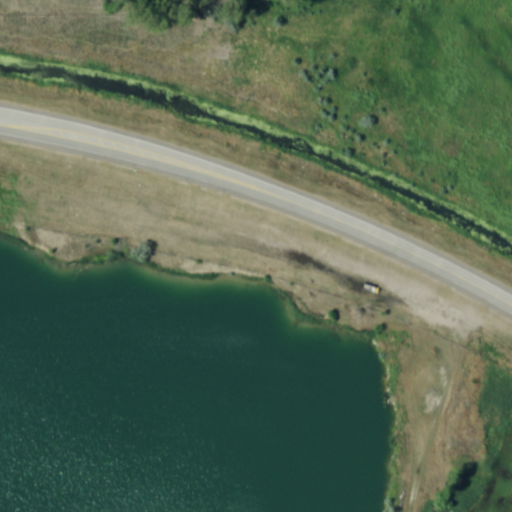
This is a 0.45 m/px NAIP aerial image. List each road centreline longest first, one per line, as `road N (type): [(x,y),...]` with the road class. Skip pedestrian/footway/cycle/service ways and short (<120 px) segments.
road 1 (primary): [(316,208),(123,145),(0,118)]
road 2 (primary): [(316,208),(511,304)]
